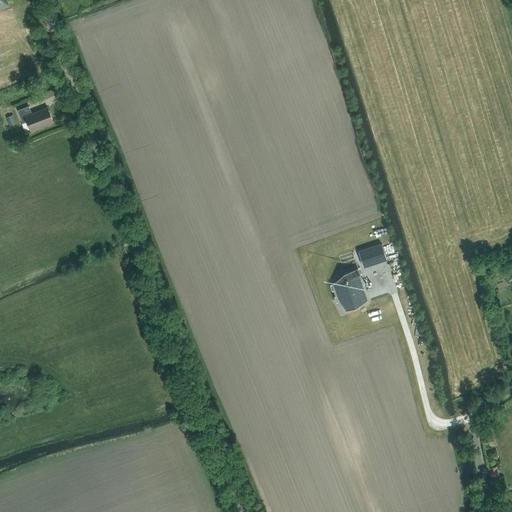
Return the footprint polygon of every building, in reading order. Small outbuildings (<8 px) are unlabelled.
[(0,0),(0,9),(9,6),(7,0),(0,0)] [(30,106),(19,111),(24,123),(29,121),(33,131),(55,122),(49,106),(33,113),(30,106)] [(358,252),(363,267),(387,259),(382,244),(358,252)] [(502,262),(490,265),(496,287),(508,284),(502,262)] [(337,298),(346,310),(355,307),(368,300),(357,268),(344,273),(333,284),(337,298)] [(499,476),(497,467),(489,468),(491,478),(499,476)]
